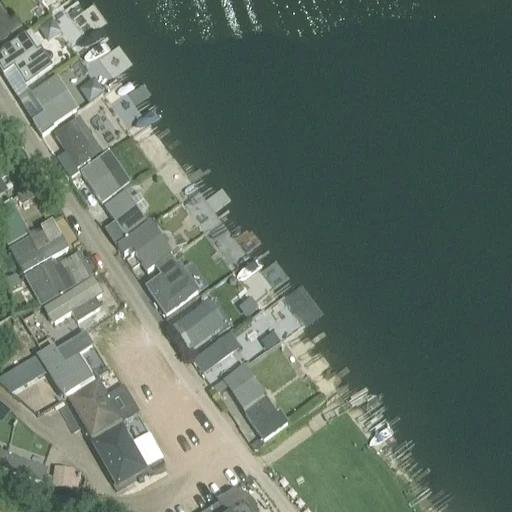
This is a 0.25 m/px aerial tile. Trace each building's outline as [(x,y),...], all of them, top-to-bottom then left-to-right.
[(0,0),(0,48),(23,33),(0,0)] [(51,43),(62,33),(50,20),(39,31),(51,43)] [(4,55),(0,57),(0,69),(5,78),(15,72),(26,90),(54,73),(42,54),(38,57),(26,38),(3,54),(4,55)] [(57,82),(32,98),(46,119),(35,126),(43,140),(55,133),(54,131),(78,115),(57,82)] [(97,82),(82,87),(87,103),(102,98),(97,82)] [(80,123),(54,139),(66,158),(59,162),(72,183),(80,178),(77,174),(102,158),(80,123)] [(0,141),(0,164),(10,158),(0,141)] [(109,157),(82,176),(104,208),(131,189),(109,157)] [(1,168),(0,168),(0,185),(9,180),(1,168)] [(18,199),(23,209),(41,199),(35,189),(18,199)] [(127,196),(105,211),(125,242),(147,227),(127,196)] [(0,211),(0,234),(8,248),(30,236),(12,204),(0,211)] [(152,228),(118,250),(125,260),(132,255),(147,277),(173,260),(152,228)] [(11,252),(25,277),(70,253),(63,240),(50,247),(45,238),(38,241),(36,238),(11,252)] [(55,264),(24,281),(42,310),(75,292),(93,281),(79,256),(58,269),(55,264)] [(165,278),(146,291),(167,321),(200,298),(180,269),(177,272),(170,262),(159,270),(165,278)] [(5,284),(11,294),(22,288),(16,277),(5,284)] [(42,310),(40,311),(59,342),(93,322),(75,292),(42,310)] [(207,318),(176,338),(190,360),(222,339),(207,318)] [(248,364),(272,351),(257,323),(233,336),(248,364)] [(55,349),(42,357),(68,400),(93,385),(79,361),(95,351),(86,336),(58,354),(55,349)] [(232,340),(195,363),(205,378),(241,355),(232,340)] [(245,371),(224,385),(243,415),(265,400),(245,371)] [(99,385),(68,403),(92,443),(123,425),(99,385)] [(223,385),(214,391),(218,398),(228,392),(223,385)] [(267,403),(245,418),(264,447),(290,430),(281,416),(277,419),(267,403)] [(124,428),(91,447),(117,492),(150,473),(124,428)] [(10,457),(0,453),(0,472),(44,486),(49,472),(9,459),(10,457)] [(56,470),(54,490),(74,492),(74,487),(78,487),(79,481),(74,480),(75,472),(56,470)] [(47,479),(44,487),(51,489),(54,481),(47,479)] [(253,511),(253,510),(252,508),(244,501),(234,498),(211,511),(253,511)]
